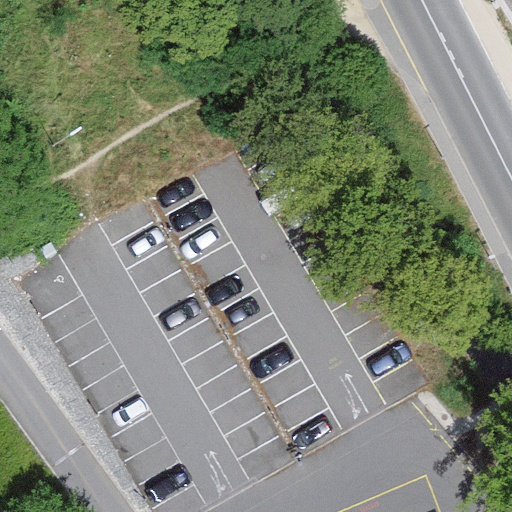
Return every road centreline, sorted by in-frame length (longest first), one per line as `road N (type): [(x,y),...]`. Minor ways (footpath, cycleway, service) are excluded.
road 1 (residential): [(424,0),(511,175)]
road 2 (track): [(452,56),(322,20),(312,0)]
